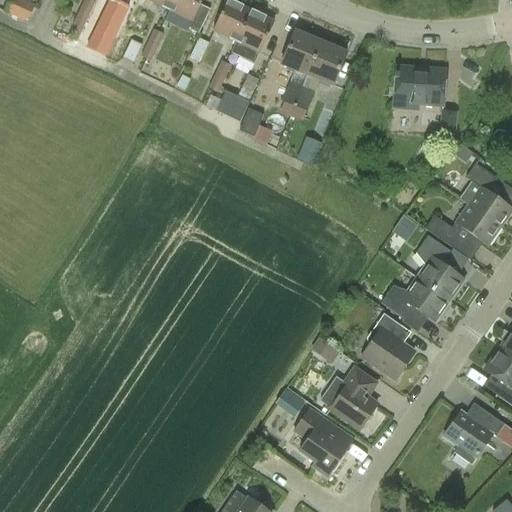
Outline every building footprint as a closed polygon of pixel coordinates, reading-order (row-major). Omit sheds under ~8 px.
[(9,0),(3,12),(24,22),(31,8),(16,1),(16,0),(9,0)] [(77,28),(92,1),(90,0),(86,0),(73,26),(77,28)] [(169,11),(173,0),(145,0),(169,11)] [(173,0),(169,11),(163,23),(186,33),(187,30),(198,35),(210,11),(199,6),(202,0),(173,0)] [(96,3),(92,1),(77,28),(82,31),(96,3)] [(235,43),(250,12),(226,1),(212,32),(235,43)] [(250,12),(235,43),(229,56),(253,67),(259,54),(273,23),(250,12)] [(143,59),(147,61),(160,34),(155,32),(143,59)] [(291,120),(292,118),(304,89),(301,88),(306,76),(320,44),(294,33),(280,66),(295,72),(296,72),(291,84),(278,115),(291,120)] [(160,34),(147,61),(151,63),(164,36),(160,34)] [(142,45),(132,40),(123,58),(133,63),(142,45)] [(207,49),(196,44),(188,60),(199,66),(207,49)] [(304,89),(292,118),(303,123),(315,94),(320,82),(332,87),(346,54),(320,44),(306,76),(301,88),(304,89)] [(213,93),(226,65),(222,63),(209,90),(213,93)] [(231,68),(226,65),(213,93),(218,95),(231,68)] [(442,108),(444,72),(395,68),(393,105),(442,108)] [(217,113),(240,124),(247,108),(249,105),(226,94),(217,113)] [(247,108),(240,124),(242,125),(239,132),(252,139),(263,116),(247,108)] [(455,142),(456,113),(441,111),(439,140),(455,142)] [(311,166),(314,159),(320,146),(305,139),(296,160),(305,164),(311,166)] [(479,188),(467,207),(499,229),(511,211),(511,210),(488,194),(498,181),(477,166),(467,180),(479,188)] [(499,229),(467,207),(454,225),(451,229),(435,217),(425,231),(451,249),(462,231),(475,240),(487,248),(499,229)] [(404,216),(392,232),(405,242),(417,226),(404,216)] [(425,268),(416,280),(449,303),(463,282),(457,278),(442,268),(451,256),(429,241),(417,258),(425,268)] [(449,303),(416,280),(408,292),(393,289),(379,307),(403,324),(413,309),(427,319),(434,323),(449,303)] [(366,339),(368,347),(361,358),(395,381),(413,355),(402,347),(396,343),(405,330),(383,315),(366,339)] [(511,330),(498,351),(511,360),(511,330)] [(331,365),(339,353),(319,339),(311,351),(331,365)] [(511,360),(498,351),(483,372),(503,386),(496,397),(511,407),(511,360)] [(376,385),(353,369),(343,384),(335,378),(319,402),(330,410),(360,431),(376,407),(366,400),(376,385)] [(304,404),(294,397),(284,391),(275,405),(294,418),(304,404)] [(326,479),(345,452),(325,439),(333,428),(307,410),(291,434),(305,443),(298,453),(314,465),(311,469),(326,479)] [(457,448),(453,454),(471,467),(476,459),(492,436),(495,438),(503,426),(489,416),(482,428),(460,413),(442,438),(457,448)] [(511,430),(503,444),(511,450),(511,430)] [(265,511),(247,500),(247,501),(235,493),(222,511),(265,511)] [(511,511),(511,508),(506,501),(491,511),(511,511)]
